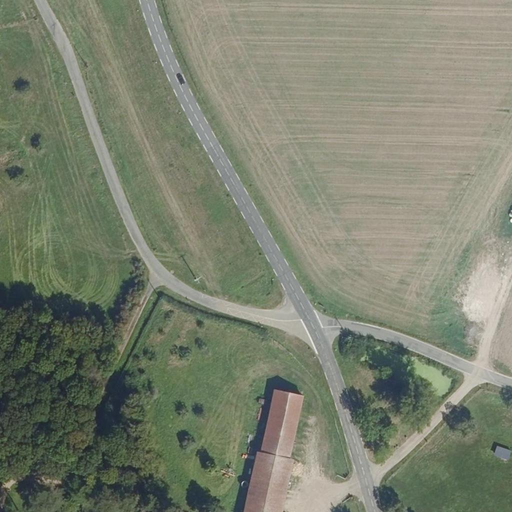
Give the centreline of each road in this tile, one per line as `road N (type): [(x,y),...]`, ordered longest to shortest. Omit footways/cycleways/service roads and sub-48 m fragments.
road 1 (tertiary): [(39,0),(149,261),(206,300),(313,321)]
road 2 (secondary): [(313,321),(180,85),(146,0)]
road 3 (unknown): [(40,511),(56,463),(163,273)]
road 4 (tertiary): [(479,373),(363,327),(313,321)]
road 5 (secondary): [(365,483),(313,321)]
road 6 (tertiary): [(479,373),(365,483)]
road 7 (unknown): [(365,483),(309,505),(300,487),(305,434)]
